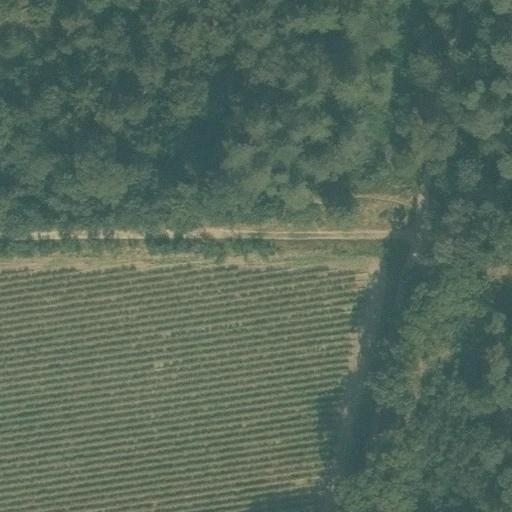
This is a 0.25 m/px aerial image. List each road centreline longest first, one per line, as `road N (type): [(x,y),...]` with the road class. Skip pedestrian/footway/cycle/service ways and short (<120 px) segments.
road 1 (track): [(0,239),(415,235)]
road 2 (track): [(415,235),(356,511)]
road 3 (track): [(464,0),(415,235)]
